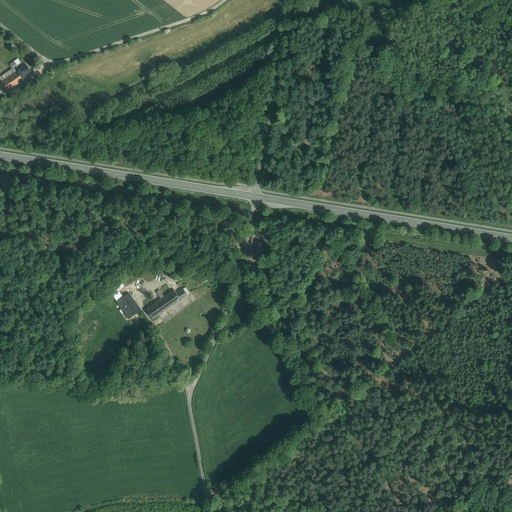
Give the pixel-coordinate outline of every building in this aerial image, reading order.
[(16,71),(21,78),(31,72),(26,64),(16,71)] [(0,77),(12,69),(9,65),(0,71),(0,77)] [(0,78),(2,82),(15,73),(12,69),(0,77),(0,78)] [(8,90),(13,86),(22,80),(21,78),(16,71),(16,72),(15,73),(2,82),(8,90)] [(13,86),(8,90),(11,95),(16,91),(13,86)] [(156,269),(155,273),(170,277),(172,273),(156,269)] [(129,279),(122,283),(124,287),(141,275),(138,271),(129,279)] [(110,291),(117,302),(122,298),(115,287),(110,291)] [(159,315),(166,310),(187,295),(183,288),(176,293),(173,289),(164,296),(161,298),(145,309),(152,319),(159,315)] [(140,310),(129,293),(122,298),(117,302),(128,318),(140,310)] [(166,310),(159,315),(161,318),(168,314),(166,310)]
